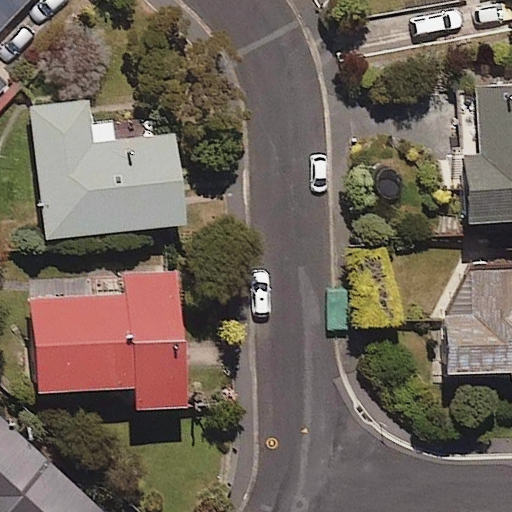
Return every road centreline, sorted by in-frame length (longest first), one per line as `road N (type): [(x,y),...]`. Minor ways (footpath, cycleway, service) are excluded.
road 1 (residential): [(311,499),(299,426),(288,105),(268,34),(238,0)]
road 2 (residential): [(511,499),(311,499)]
